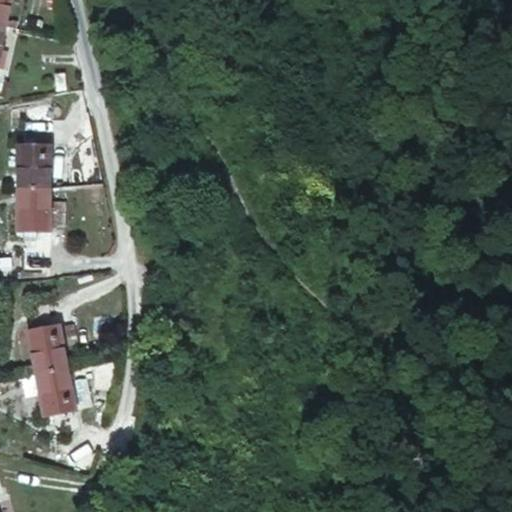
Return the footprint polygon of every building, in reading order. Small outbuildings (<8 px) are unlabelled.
[(0,0),(0,28),(6,30),(11,31),(13,21),(7,20),(12,0),(0,0)] [(16,145),(16,190),(28,190),(37,190),(45,190),(49,190),(49,146),(16,145)] [(16,190),(15,232),(48,233),(48,231),(48,201),(48,197),(49,190),(45,190),(37,190),(28,190),(16,190)] [(60,202),(48,201),(48,231),(61,231),(60,202)] [(24,330),(29,376),(51,371),(61,369),(59,352),(56,329),(56,326),(24,330)] [(70,326),(56,329),(59,352),(73,350),(70,326)] [(29,376),(35,418),(67,414),(66,405),(63,381),(61,369),(51,371),(29,376)] [(101,374),(90,375),(92,394),(104,392),(101,374)] [(77,379),(63,381),(66,405),(80,404),(77,379)]
